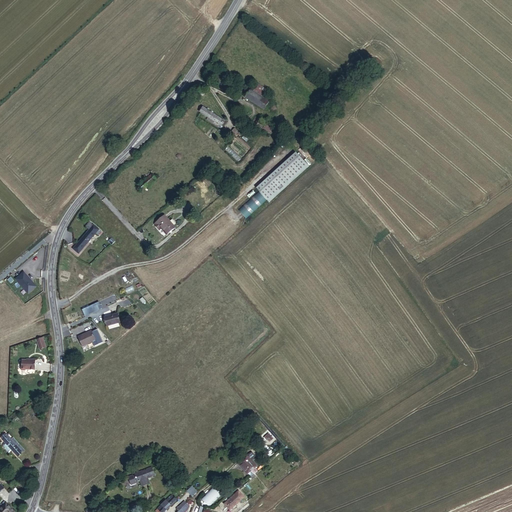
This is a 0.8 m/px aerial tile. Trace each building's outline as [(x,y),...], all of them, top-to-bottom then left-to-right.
[(220,86),(224,80),(214,73),(210,79),(220,86)] [(236,89),(224,80),(220,86),(232,94),(236,89)] [(252,87),(249,91),(266,101),(268,96),(252,87)] [(266,101),(249,91),(244,99),(263,110),(268,102),(266,101)] [(204,108),(200,113),(220,126),(223,121),(204,108)] [(258,121),(255,117),(249,123),(252,126),(258,121)] [(299,157),(259,192),(266,199),(268,202),(308,167),(299,157)] [(151,175),(138,187),(141,192),(155,179),(151,175)] [(258,191),(238,209),(245,218),(266,199),(259,192),(258,191)] [(160,228),(165,234),(172,228),(171,226),(173,224),(170,220),(167,222),(162,216),(153,225),(157,230),(160,228)] [(97,230),(92,225),(88,231),(72,249),(78,254),(97,230)] [(14,279),(27,294),(35,287),(22,272),(14,279)] [(105,306),(118,300),(112,289),(100,294),(102,299),(105,306)] [(102,299),(100,294),(92,298),(80,304),(82,309),(102,299)] [(82,309),(85,316),(105,306),(102,299),(82,309)] [(115,310),(103,315),(107,324),(118,319),(115,310)] [(96,340),(91,330),(78,336),(82,346),(96,340)] [(46,346),(43,336),(37,338),(40,348),(46,346)] [(32,358),(23,358),(23,363),(22,364),(22,367),(23,368),(26,368),(27,367),(36,368),(37,358),(32,358)] [(24,454),(19,447),(12,439),(6,433),(1,438),(6,444),(4,446),(4,447),(10,454),(13,451),(19,458),(24,454)] [(12,439),(19,447),(21,445),(14,437),(12,439)] [(256,467),(247,456),(237,464),(247,475),(256,467)] [(155,477),(152,469),(134,475),(135,476),(133,477),(133,476),(128,478),(130,486),(135,484),(135,482),(137,481),(137,483),(139,482),(141,487),(149,485),(148,479),(155,477)] [(216,485),(201,498),(209,506),(223,493),(216,485)] [(192,496),(198,491),(192,486),(187,491),(192,496)] [(228,511),(239,503),(233,496),(223,506),(228,511)] [(158,511),(156,511),(163,511),(175,501),(172,498),(160,509),(159,508),(156,510),(158,511)]
